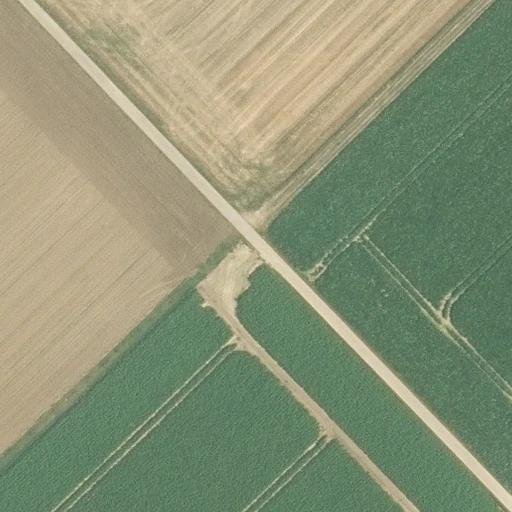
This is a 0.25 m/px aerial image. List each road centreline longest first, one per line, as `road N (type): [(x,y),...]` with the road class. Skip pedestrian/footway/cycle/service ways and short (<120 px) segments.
road 1 (track): [(511,505),(26,0)]
road 2 (track): [(0,463),(487,0)]
